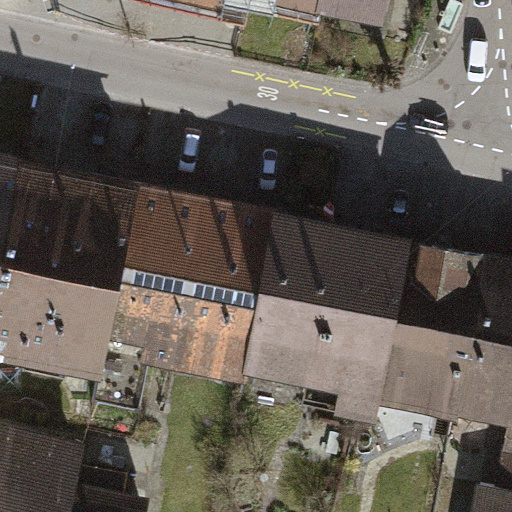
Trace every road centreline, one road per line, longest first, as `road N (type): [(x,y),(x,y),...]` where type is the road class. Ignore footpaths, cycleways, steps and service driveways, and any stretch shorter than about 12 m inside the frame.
road 1 (tertiary): [(483,120),(387,124),(0,38)]
road 2 (residential): [(500,0),(500,51),(483,120)]
